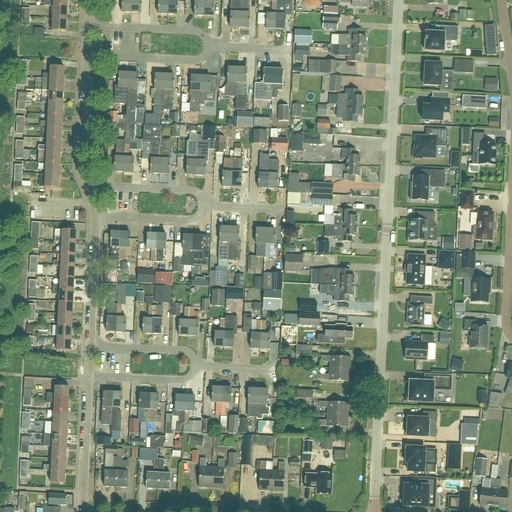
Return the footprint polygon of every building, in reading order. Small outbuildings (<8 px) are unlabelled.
[(131,14),(131,0),(122,0),(122,5),(122,7),(122,13),(131,14)] [(131,0),(131,14),(141,14),(141,8),(142,8),(142,6),(141,6),(141,0),(131,0)] [(167,16),(168,0),(163,0),(164,0),(162,0),(158,0),(158,6),(158,8),(158,15),(167,16)] [(168,0),(167,16),(177,16),(177,9),(178,9),(178,7),(177,7),(178,1),(173,1),(172,0),(168,0)] [(204,0),(199,0),(200,2),(195,1),(195,8),(194,8),(194,10),(194,17),(204,17),(204,0)] [(204,0),(204,17),(213,18),(213,11),(214,11),(214,9),(213,9),(213,0),(204,0)] [(239,29),(240,0),(231,0),(230,13),(230,19),(230,22),(230,28),(239,29)] [(240,0),(239,29),(249,29),(249,23),(250,20),(249,20),(249,14),(249,0),(240,0)] [(266,23),(266,30),(275,30),(277,2),(277,1),(276,0),(269,0),(269,2),(272,2),(272,15),(266,15),(266,21),(266,23)] [(307,9),(314,8),(319,4),(319,0),(301,0),(302,3),(307,9)] [(342,0),(342,4),(352,5),(352,8),(367,9),(367,0),(342,0)] [(277,2),(275,30),(285,31),(285,24),(286,22),(285,22),(285,16),(291,16),(292,2),(277,1),(277,2)] [(66,20),(67,8),(53,7),(52,19),(66,20)] [(22,18),(29,18),(30,10),(22,9),(22,18)] [(339,23),(339,15),(322,15),(322,29),(336,30),(337,23),(339,23)] [(29,27),(29,18),(22,18),(21,26),(29,27)] [(66,32),(66,20),(52,19),(52,31),(66,32)] [(424,39),(424,51),(442,52),(442,55),(450,56),(450,42),(457,42),(458,28),(438,27),(438,34),(426,34),(426,39),(424,39)] [(339,46),(365,47),(366,38),(361,37),(362,31),(348,30),(348,36),(339,36),(339,46)] [(311,44),(311,31),(294,31),(294,44),(311,44)] [(495,34),(485,35),(486,49),(496,48),(495,34)] [(339,46),(332,46),(331,56),(347,57),(347,63),(360,63),(360,57),(365,57),(365,47),(339,46)] [(309,61),(309,74),(335,75),(336,63),(309,61)] [(441,82),(442,64),(425,64),(424,86),(440,87),(441,82)] [(49,79),(63,80),(64,68),(50,67),(50,75),(43,74),(43,79),(49,79)] [(235,97),(237,69),(227,68),(227,75),(226,77),(227,77),(226,86),(224,86),(224,97),(236,98),(236,97),(235,97)] [(246,69),(237,69),(235,97),(236,97),(236,98),(235,110),(247,110),(247,97),(245,97),(245,84),(246,78),(246,76),(246,69)] [(496,94),(497,70),(485,69),(484,93),(496,94)] [(19,78),(27,78),(27,70),(19,70),(19,78)] [(271,99),(273,70),(264,70),(263,76),(263,79),(263,85),(255,84),(254,101),(271,102),(271,99)] [(282,71),(273,70),(271,99),(276,100),(277,91),(281,92),(282,80),(283,77),(282,77),(282,71)] [(453,72),(441,71),(441,82),(440,87),(440,92),(452,92),(453,72)] [(126,109),(128,74),(118,73),(118,80),(117,82),(118,82),(117,88),(114,88),(114,104),(126,105),(126,109)] [(137,74),(128,74),(126,109),(136,109),(136,97),(144,97),(144,86),(144,81),(138,81),(137,81),(137,74)] [(163,104),(164,75),(155,75),(154,82),(154,84),(154,90),(156,90),(155,100),(153,100),(153,107),(153,115),(145,115),(145,124),(160,125),(161,114),(162,115),(162,108),(163,104)] [(173,83),(174,76),(164,75),(163,104),(172,105),(173,91),(173,85),(174,85),(174,83),(173,83)] [(340,93),(340,77),(329,76),(328,92),(340,93)] [(199,105),(200,77),(191,77),(190,83),(190,85),(189,113),(198,114),(199,105)] [(210,78),(200,77),(199,105),(199,106),(204,106),(204,103),(215,103),(215,93),(209,92),(209,86),(210,86),(210,84),(209,84),(210,78)] [(26,87),(27,78),(19,78),(18,86),(26,87)] [(63,92),(63,80),(49,79),(49,91),(63,92)] [(338,106),(362,107),(363,98),(358,97),(358,91),(345,90),(345,95),(338,95),(338,96),(329,96),(328,106),(338,107),(338,106)] [(62,104),(63,92),(49,91),(48,99),(41,98),(41,103),(48,103),(62,104)] [(18,102),(25,102),(26,94),(18,94),(18,102)] [(463,97),(462,108),(485,110),(486,98),(463,97)] [(448,113),(449,100),(431,99),(431,107),(423,106),(422,121),(424,121),(424,123),(425,123),(428,124),(429,123),(429,121),(442,122),(442,113),(448,113)] [(25,111),(25,102),(18,102),(17,110),(25,111)] [(62,116),(62,104),(48,103),(48,115),(62,116)] [(292,105),(292,117),(300,117),(301,105),(292,105)] [(326,115),(326,106),(317,106),(316,114),(326,115)] [(362,118),(362,107),(338,106),(338,107),(337,118),(344,119),(344,123),(357,123),(357,117),(362,118)] [(287,107),(277,107),(278,122),(288,122),(287,107)] [(237,124),(252,125),(252,113),(237,112),(237,124)] [(126,114),(125,124),(142,125),(143,115),(126,114)] [(198,116),(198,114),(188,114),(188,126),(198,126),(198,116)] [(61,128),(62,116),(48,115),(47,123),(40,122),(40,127),(47,128),(47,127),(61,128)] [(16,126),(24,126),(25,118),(17,118),(16,126)] [(498,120),(489,119),(489,127),(498,128),(498,120)] [(328,130),(328,129),(329,121),(317,120),(317,129),(328,130)] [(125,125),(116,124),(116,125),(110,124),(109,137),(115,137),(116,131),(124,132),(125,125)] [(24,135),(24,126),(16,126),(16,135),(24,135)] [(61,140),(61,128),(47,127),(47,128),(47,139),(61,140)] [(214,141),(214,127),(204,127),(203,140),(214,141)] [(143,128),(142,159),(151,159),(151,158),(153,136),(150,136),(151,128),(143,128)] [(159,129),(151,128),(150,136),(153,136),(158,136),(159,129)] [(470,146),(470,129),(462,129),(461,146),(470,146)] [(446,147),(447,131),(426,130),(426,131),(429,131),(429,138),(415,137),(415,151),(414,151),(413,153),(413,154),(414,156),(414,157),(415,158),(416,158),(418,159),(419,159),(421,158),(425,158),(427,159),(429,159),(431,158),(434,158),(435,147),(446,147)] [(266,145),(267,132),(253,131),(252,144),(266,145)] [(494,166),(495,145),(484,145),(485,135),(473,134),(472,165),(494,166)] [(150,174),(159,174),(161,140),(161,137),(158,136),(153,136),(151,158),(151,159),(150,165),(150,167),(150,174)] [(197,148),(197,141),(197,136),(191,136),(190,141),(188,143),(187,160),(186,167),(186,169),(186,176),(195,176),(197,148)] [(301,152),(302,145),(302,137),(302,136),(292,136),(291,152),(301,152)] [(223,154),(223,138),(215,137),(214,153),(223,154)] [(305,137),(305,145),(319,145),(320,137),(305,137)] [(286,152),(287,139),(271,138),(270,151),(286,152)] [(39,146),(39,151),(60,152),(61,140),(47,139),(46,147),(39,146)] [(123,172),(125,144),(125,140),(116,140),(115,157),(114,157),(114,163),(113,163),(113,165),(114,165),(114,172),(123,172)] [(125,144),(123,172),(133,173),(133,166),(133,164),(133,157),(128,157),(129,150),(141,151),(142,141),(125,140),(125,144)] [(161,140),(159,174),(169,175),(169,168),(170,168),(170,166),(169,166),(170,159),(169,159),(170,144),(169,141),(167,140),(161,140)] [(197,148),(195,176),(205,177),(205,170),(206,168),(205,168),(205,162),(207,162),(208,142),(197,141),(197,148)] [(15,150),(23,150),(23,142),(16,142),(15,150)] [(23,159),(23,150),(15,150),(15,159),(23,159)] [(346,166),(359,167),(360,157),(355,157),(355,151),(342,150),(342,160),(346,160),(346,166)] [(39,151),(38,163),(45,163),(59,164),(60,152),(39,151)] [(267,189),(268,161),(269,155),(259,155),(258,174),(258,180),(257,180),(257,182),(258,182),(257,189),(267,189)] [(231,188),(232,159),(223,159),(222,178),(221,178),(221,180),(222,180),(221,187),(231,188)] [(232,159),(231,188),(240,188),(241,182),(241,179),(242,160),(232,159)] [(278,162),(268,161),(267,189),(276,190),(277,183),(277,181),(278,162)] [(59,176),(59,164),(45,163),(45,175),(59,176)] [(14,174),(22,174),(22,166),(15,166),(14,174)] [(359,167),(346,166),(333,166),(332,178),(341,178),(341,182),(354,183),(354,177),(359,177),(359,167)] [(444,189),(445,172),(432,171),(431,179),(429,179),(429,178),(413,177),(412,189),(410,189),(410,200),(428,201),(428,188),(444,189)] [(22,183),(22,174),(14,174),(14,183),(22,183)] [(58,188),(59,176),(45,175),(44,188),(58,188)] [(288,175),(287,194),(310,195),(332,196),(332,185),(311,184),(311,185),(298,184),(298,175),(288,175)] [(472,210),(473,194),(462,193),(461,209),(472,210)] [(310,195),(310,206),(331,207),(332,196),(310,195)] [(334,226),(356,227),(357,217),(352,217),(352,211),(340,210),(339,217),(334,217),(334,226)] [(295,214),(287,213),(286,223),(294,224),(295,214)] [(434,227),(434,213),(422,213),(422,221),(411,220),(410,242),(426,242),(426,227),(434,227)] [(473,236),(472,250),(485,251),(485,240),(491,241),(493,214),(478,213),(477,227),(474,227),(473,236)] [(32,223),(31,233),(31,241),(39,242),(39,223),(32,223)] [(351,237),(356,237),(356,227),(334,226),(325,226),(324,238),(338,239),(338,243),(351,243),(351,237)] [(228,256),(229,228),(220,227),(219,233),(219,236),(218,260),(228,261),(228,256)] [(228,256),(228,261),(240,261),(241,243),(238,243),(238,237),(239,237),(239,235),(238,235),(239,228),(229,228),(228,256)] [(259,258),(263,258),(265,229),(255,229),(255,235),(255,238),(255,244),(256,244),(255,257),(259,258)] [(265,229),(263,258),(268,258),(269,245),(274,245),(274,239),(275,239),(275,236),(274,236),(275,230),(265,229)] [(61,243),(75,243),(76,231),(62,230),(62,238),(55,237),(55,243),(61,243)] [(119,261),(120,232),(111,232),(111,238),(110,238),(110,241),(111,241),(110,247),(111,247),(111,261),(119,261)] [(120,232),(119,261),(120,261),(123,261),(124,248),(129,248),(129,242),(130,242),(130,239),(129,239),(130,233),(120,232)] [(155,263),(156,234),(147,234),(147,240),(146,240),(146,242),(147,242),(146,249),(151,249),(151,262),(155,263)] [(156,234),(155,263),(163,263),(164,250),(165,250),(166,243),(166,241),(166,234),(156,234)] [(191,266),(191,265),(191,264),(193,236),(183,235),(183,242),(182,242),(182,244),(183,244),(182,251),(183,251),(182,260),(173,259),(173,272),(181,273),(182,266),(191,266)] [(202,236),(193,236),(191,264),(191,265),(207,266),(208,249),(210,249),(210,237),(202,237),(202,236)] [(454,239),(442,239),(442,250),(454,250),(454,239)] [(38,250),(39,242),(31,241),(30,250),(38,250)] [(328,254),(329,242),(317,242),(316,254),(328,254)] [(471,243),(460,242),(459,251),(470,252),(471,243)] [(75,255),(75,243),(61,243),(61,255),(75,255)] [(440,253),(439,269),(453,270),(454,254),(440,253)] [(457,255),(455,279),(472,280),(472,279),(473,270),(474,255),(461,254),(461,255),(457,255)] [(74,267),(75,255),(61,255),(60,262),(54,262),(53,266),(60,267),(74,267)] [(301,273),(302,256),(284,256),(284,272),(301,273)] [(30,265),(37,266),(38,257),(30,257),(30,265)] [(254,270),(255,257),(247,257),(247,270),(254,270)] [(424,257),(408,257),(406,284),(423,285),(424,257)] [(37,274),(37,266),(30,265),(29,274),(37,274)] [(74,279),(74,267),(60,267),(60,279),(74,279)] [(116,283),(116,270),(104,270),(104,283),(116,283)] [(153,284),(153,270),(137,270),(137,284),(153,284)] [(319,284),(319,286),(328,286),(353,287),(354,277),(349,277),(349,271),(337,270),(330,270),(320,271),(319,284)] [(223,287),(223,273),(210,272),(210,286),(223,287)] [(154,284),(166,284),(166,274),(154,273),(154,284)] [(263,274),(263,290),(270,291),(281,291),(281,274),(271,274),(263,274)] [(209,278),(191,277),(191,287),(208,287),(209,278)] [(261,289),(262,278),(254,278),(253,288),(261,289)] [(73,291),(74,279),(60,279),(59,286),(53,286),(53,290),(73,291)] [(490,280),(472,279),(472,280),(471,303),(487,303),(488,290),(489,290),(490,280)] [(28,289),(36,290),(37,281),(29,281),(28,289)] [(117,293),(117,285),(105,284),(105,292),(117,293)] [(319,286),(319,294),(327,295),(327,298),(331,298),(331,295),(333,295),(333,302),(337,303),(348,303),(348,297),(353,297),(353,287),(328,286),(319,286)] [(171,288),(156,287),(155,303),(170,303),(171,288)] [(243,288),(226,288),(226,300),(243,300),(243,288)] [(36,298),(36,290),(28,289),(28,298),(36,298)] [(73,303),(73,291),(53,290),(53,295),(59,295),(59,303),(73,303)] [(213,290),(213,306),(223,307),(223,291),(213,290)] [(264,291),(263,310),(280,311),(281,292),(264,291)] [(117,292),(117,304),(121,305),(125,305),(126,292),(117,292)] [(432,305),(432,298),(418,298),(418,305),(408,304),(407,325),(423,326),(424,305),(432,305)] [(300,302),(299,313),(316,313),(316,303),(300,302)] [(72,315),(73,303),(59,303),(58,315),(72,315)] [(106,324),(106,326),(106,333),(116,333),(117,304),(108,304),(107,317),(107,324),(106,324)] [(117,304),(116,333),(125,334),(125,327),(126,327),(126,325),(125,325),(126,318),(121,318),(121,305),(117,304)] [(179,317),(180,305),(171,304),(170,316),(179,317)] [(27,313),(35,314),(35,305),(28,305),(27,313)] [(142,334),(152,335),(153,306),(149,306),(148,319),(143,319),(143,325),(142,325),(142,328),(143,328),(142,334)] [(153,306),(152,335),(161,335),(162,329),(162,326),(162,320),(157,319),(158,306),(153,306)] [(188,336),(189,308),(185,308),(184,321),(179,321),(179,327),(178,327),(178,329),(179,329),(178,336),(188,336)] [(189,308),(188,336),(197,337),(198,330),(198,328),(198,321),(193,321),(193,308),(189,308)] [(35,322),(35,314),(27,313),(27,322),(35,322)] [(71,327),(72,315),(58,315),(57,327),(71,327)] [(261,321),(260,321),(251,321),(251,316),(243,315),(242,333),(251,334),(250,340),(250,342),(250,349),(259,350),(261,321)] [(319,327),(319,316),(298,315),(298,326),(319,327)] [(225,317),(225,319),(223,348),(233,348),(233,342),(234,340),(233,340),(234,334),(237,334),(237,317),(225,317)] [(214,341),(214,347),(223,348),(225,319),(220,319),(220,332),(215,332),(214,339),(214,341)] [(442,320),(438,328),(446,332),(450,324),(442,320)] [(264,335),(265,321),(261,321),(259,350),(269,350),(269,343),(270,343),(270,342),(269,341),(269,335),(264,335)] [(486,349),(487,328),(476,327),(476,321),(464,321),(463,332),(470,332),(470,348),(486,349)] [(326,327),(325,336),(318,336),(318,344),(343,345),(343,339),(351,340),(352,328),(346,328),(346,326),(336,326),(336,327),(326,327)] [(71,339),(71,327),(57,327),(57,339),(71,339)] [(449,335),(439,334),(439,345),(448,345),(449,335)] [(433,345),(434,337),(422,336),(421,344),(406,343),(405,359),(426,360),(427,345),(433,345)] [(34,346),(34,338),(26,337),(26,346),(34,346)] [(70,352),(71,339),(57,339),(56,351),(70,352)] [(311,357),(311,347),(295,346),(295,356),(311,357)] [(329,370),(349,371),(350,358),(330,357),(330,358),(321,357),(321,363),(329,363),(329,370)] [(454,359),(451,371),(460,373),(463,362),(454,359)] [(504,377),(501,385),(507,387),(511,389),(511,365),(510,365),(506,377),(504,377)] [(349,383),(349,371),(329,370),(329,376),(320,376),(320,381),(328,382),(349,383)] [(424,382),(409,382),(408,402),(432,403),(433,390),(451,391),(452,377),(425,376),(424,382)] [(23,398),(31,398),(31,390),(34,390),(34,381),(24,381),(23,398)] [(47,399),(68,400),(69,387),(55,387),(54,394),(47,394),(47,399)] [(220,416),(221,388),(212,388),(212,394),(211,394),(211,396),(212,396),(211,403),(216,403),(216,416),(220,416)] [(221,388),(220,416),(224,416),(225,404),(230,404),(231,397),(231,395),(231,388),(221,388)] [(256,418),(258,390),(248,389),(248,396),(247,396),(247,398),(248,398),(247,418),(256,418)] [(256,418),(256,420),(262,420),(262,416),(269,416),(269,408),(266,408),(267,406),(267,399),(267,397),(267,390),(258,390),(256,418)] [(312,391),(296,391),(296,399),(312,399),(312,391)] [(103,401),(102,408),(102,425),(111,426),(113,393),(103,392),(103,399),(102,399),(102,401),(103,401)] [(122,400),(122,393),(113,393),(111,426),(111,432),(112,432),(120,433),(121,413),(120,412),(116,412),(116,408),(121,409),(122,402),(122,400)] [(490,393),(488,407),(500,409),(502,395),(490,393)] [(147,423),(149,395),(139,394),(139,401),(138,401),(138,403),(139,403),(138,410),(143,410),(143,422),(140,422),(140,435),(146,435),(146,423),(147,423)] [(149,395),(147,423),(160,424),(161,416),(157,416),(157,410),(158,404),(158,402),(158,395),(149,395)] [(184,425),(185,397),(176,396),(175,403),(174,405),(175,405),(175,411),(175,416),(179,416),(178,423),(176,423),(175,433),(183,434),(184,425)] [(185,397),(184,425),(188,425),(188,424),(188,412),(194,412),(194,406),(194,404),(194,397),(185,397)] [(31,407),(31,398),(23,398),(23,406),(31,407)] [(68,412),(68,400),(47,399),(46,404),(54,404),(54,411),(68,412)] [(327,415),(347,416),(348,404),(327,403),(319,403),(318,408),(327,409),(327,415)] [(67,424),(68,412),(54,411),(53,423),(67,424)] [(405,428),(405,434),(407,434),(407,437),(427,438),(428,422),(436,422),(437,413),(423,412),(422,419),(408,419),(407,428),(405,428)] [(479,422),(478,412),(462,413),(463,423),(479,422)] [(22,422),(30,422),(30,414),(23,413),(22,422)] [(346,429),(347,416),(327,415),(326,422),(318,421),(318,427),(326,427),(346,429)] [(237,434),(238,417),(228,416),(227,434),(237,434)] [(246,434),(247,420),(239,419),(238,434),(246,434)] [(137,434),(138,420),(129,420),(129,434),(137,434)] [(30,431),(30,422),(22,422),(22,430),(30,431)] [(184,425),(183,434),(201,434),(202,422),(191,422),(191,425),(188,424),(188,425),(184,425)] [(53,423),(52,435),(66,436),(67,424),(53,423)] [(310,434),(311,426),(299,425),(298,433),(310,434)] [(461,425),(460,445),(476,446),(477,426),(461,425)] [(111,440),(120,441),(120,433),(112,432),(111,440)] [(45,435),(44,447),(52,447),(66,448),(66,436),(52,435),(45,435)] [(162,449),(163,437),(150,436),(149,448),(162,449)] [(200,447),(201,439),(188,436),(186,444),(200,447)] [(250,466),(251,445),(273,446),(273,438),(244,436),(242,466),(250,466)] [(21,446),(29,446),(29,438),(22,437),(21,446)] [(321,438),(321,447),(331,447),(332,439),(321,438)] [(97,439),(96,446),(105,446),(110,447),(110,439),(97,439)] [(304,442),(303,453),(312,454),(312,442),(304,442)] [(459,471),(461,445),(448,445),(446,470),(459,471)] [(28,455),(29,446),(21,446),(21,454),(28,455)] [(116,455),(116,447),(110,447),(105,446),(104,454),(116,455)] [(65,460),(66,448),(52,447),(51,459),(65,460)] [(413,474),(415,475),(417,474),(419,473),(423,473),(435,474),(436,467),(436,460),(437,451),(425,450),(425,449),(406,448),(405,464),(408,464),(407,472),(412,472),(413,474)] [(117,461),(115,488),(127,488),(128,472),(121,472),(121,461),(121,450),(117,450),(117,458),(117,461)] [(147,473),(146,489),(158,490),(159,460),(157,460),(158,450),(151,450),(151,462),(154,462),(154,463),(154,474),(147,473)] [(236,469),(237,454),(228,454),(227,468),(236,469)] [(117,458),(112,458),(111,472),(105,471),(104,487),(115,488),(117,461),(117,458)] [(65,472),(65,460),(51,459),(51,466),(44,466),(44,471),(51,471),(65,472)] [(210,488),(212,468),(205,468),(206,459),(200,459),(199,467),(198,488),(210,488)] [(484,478),(487,460),(476,459),(473,477),(484,478)] [(163,474),(164,460),(159,460),(158,490),(169,490),(170,475),(163,474)] [(212,468),(210,488),(223,489),(224,469),(224,460),(218,460),(218,468),(212,468)] [(20,470),(28,470),(28,462),(20,462),(20,470)] [(271,492),(272,471),(266,471),(266,463),(260,462),(260,471),(259,491),(271,492)] [(272,471),(271,492),(283,492),(284,472),(284,463),(279,463),(278,472),(272,471)] [(27,479),(28,470),(20,470),(20,478),(27,479)] [(64,484),(65,472),(51,471),(50,483),(64,484)] [(332,477),(332,475),(317,474),(317,475),(305,474),(305,488),(316,489),(316,495),(323,495),(323,497),(329,497),(329,495),(331,496),(332,482),(334,483),(334,477),(332,477)] [(436,479),(420,478),(420,479),(419,486),(405,485),(404,485),(404,486),(403,506),(404,506),(406,507),(406,509),(412,509),(412,507),(427,508),(434,508),(435,493),(436,479)] [(481,490),(479,506),(492,508),(495,480),(490,480),(489,490),(481,490)] [(495,480),(492,508),(506,509),(508,493),(500,492),(501,481),(495,480)] [(468,511),(469,493),(459,492),(459,498),(449,498),(448,510),(468,511)] [(49,495),(48,505),(65,506),(66,496),(49,495)]
